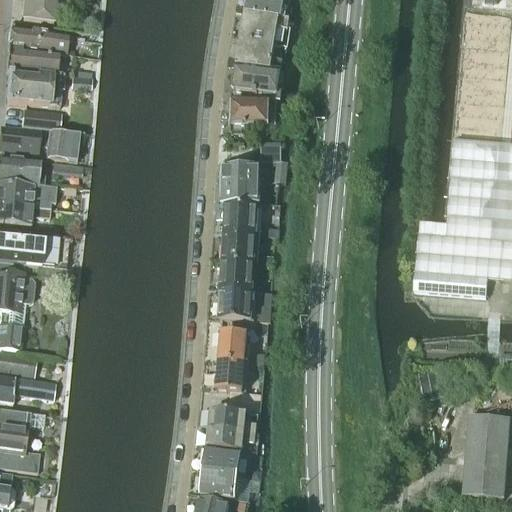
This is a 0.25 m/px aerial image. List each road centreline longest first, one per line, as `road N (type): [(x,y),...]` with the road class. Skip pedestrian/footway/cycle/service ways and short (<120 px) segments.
road 1 (residential): [(178,511),(196,388),(215,94),(231,0)]
road 2 (primary): [(322,511),(318,399),(348,0)]
